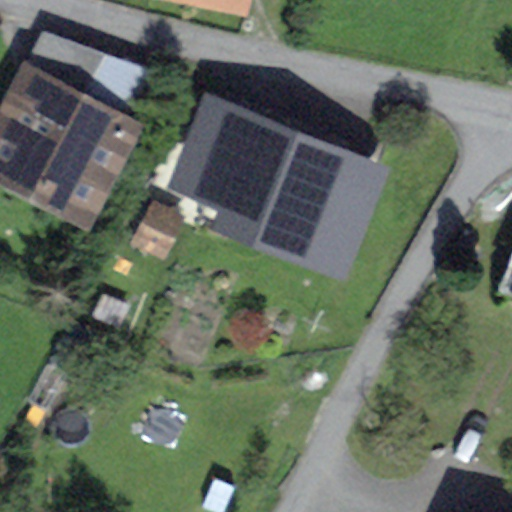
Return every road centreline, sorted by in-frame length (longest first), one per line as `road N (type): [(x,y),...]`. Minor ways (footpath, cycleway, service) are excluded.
road 1 (residential): [(33,0),(502,108)]
road 2 (residential): [(293,511),(502,108)]
